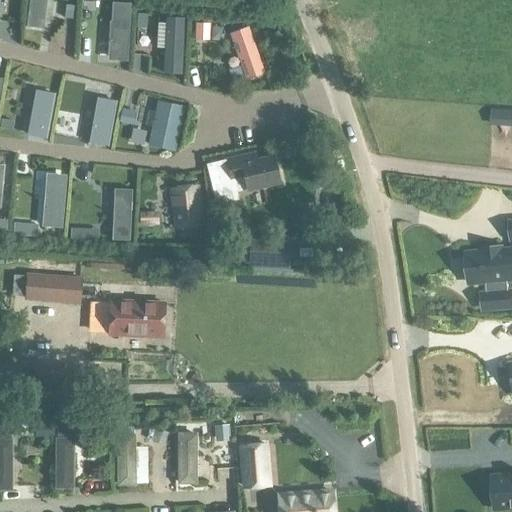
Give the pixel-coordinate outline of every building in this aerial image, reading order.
[(29,0),(28,27),(44,28),(45,0),(29,0)] [(113,2),(108,60),(127,62),(132,3),(113,2)] [(64,18),(73,19),(75,6),(66,5),(64,18)] [(137,14),(137,28),(147,28),(148,14),(137,14)] [(262,22),(280,74),(298,68),(280,16),(262,22)] [(185,19),(163,19),(162,73),(183,74),(185,19)] [(210,24),(195,23),(194,41),(210,41),(210,24)] [(248,26),(228,32),(242,80),(262,74),(248,26)] [(35,88),(28,134),(47,137),(55,92),(35,88)] [(97,95),(89,142),(110,145),(118,99),(97,95)] [(159,102),(149,145),(175,151),(185,108),(159,102)] [(136,112),(122,109),(119,122),(133,125),(136,112)] [(511,125),(511,111),(491,110),(490,124),(511,125)] [(0,128),(12,130),(14,122),(2,119),(0,128)] [(233,181),(245,178),(248,191),(279,183),(273,157),(256,161),(255,154),(208,165),(217,204),(238,199),(233,181)] [(47,174),(42,226),(62,229),(67,177),(47,174)] [(199,186),(172,189),(176,229),(204,226),(199,186)] [(117,188),(112,240),(130,242),(135,190),(117,188)] [(158,212),(140,213),(141,226),(159,225),(158,212)] [(317,212),(298,212),(298,232),(318,232),(317,212)] [(252,238),(251,265),(291,267),(292,239),(252,238)] [(483,252),(467,254),(469,284),(486,283),(487,294),(485,294),(487,310),(511,307),(511,295),(511,292),(509,292),(508,281),(511,280),(511,249),(501,251),(501,248),(483,249),(483,252)] [(250,282),(291,283),(291,269),(250,268),(250,282)] [(30,274),(28,300),(78,303),(79,277),(30,274)] [(112,301),(110,335),(163,337),(164,304),(112,301)] [(85,318),(85,305),(26,304),(25,317),(85,318)] [(168,354),(169,339),(111,336),(110,351),(168,354)] [(66,366),(37,364),(35,384),(64,386),(66,366)] [(229,425),(215,426),(215,434),(216,442),(230,441),(229,425)] [(56,434),(56,439),(72,439),(72,432),(72,428),(56,428),(56,434)] [(98,437),(98,443),(109,443),(109,441),(109,432),(98,432),(98,437)] [(269,444),(241,446),(244,486),(272,484),(269,444)] [(511,475),(495,478),(499,510),(511,509),(511,475)] [(332,511),(331,491),(278,494),(279,511),(332,511)]
